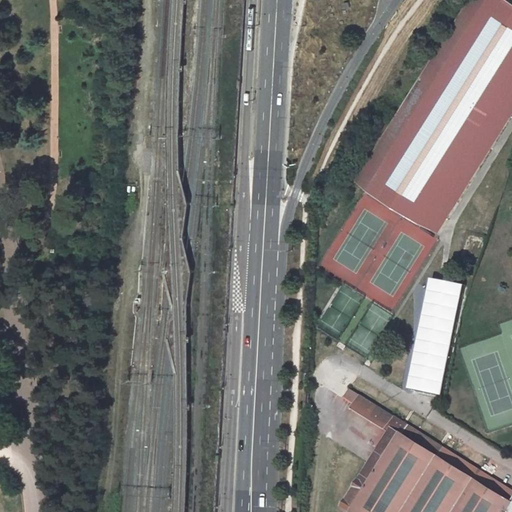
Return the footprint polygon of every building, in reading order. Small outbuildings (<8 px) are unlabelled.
[(447,214),(511,110),(511,0),(470,0),(367,165),(372,168),(363,182),(372,188),(371,190),(422,222),(424,220),(432,225),(441,211),(447,214)] [(432,225),(424,220),(422,222),(439,233),(466,189),(511,116),(511,110),(447,214),(441,211),(432,225)] [(358,179),(363,182),(372,168),(367,165),(358,179)] [(407,433),(415,439),(420,432),(412,426),(407,433)] [(511,491),(500,484),(495,492),(511,502),(511,491)]
